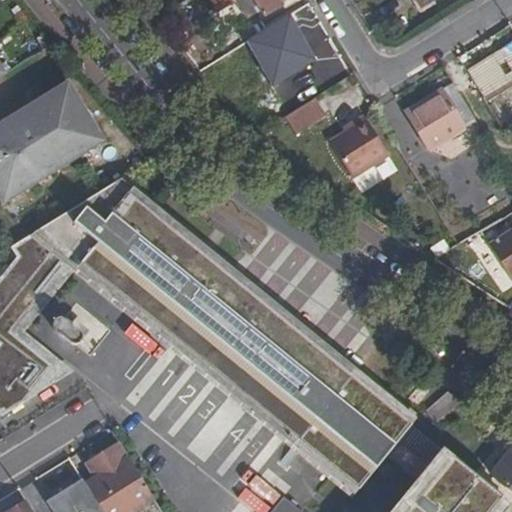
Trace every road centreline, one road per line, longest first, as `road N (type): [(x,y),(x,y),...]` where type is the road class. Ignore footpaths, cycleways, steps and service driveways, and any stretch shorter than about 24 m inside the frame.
road 1 (tertiary): [(511,382),(230,186),(150,103),(75,0)]
road 2 (residential): [(336,0),(379,74),(506,0)]
